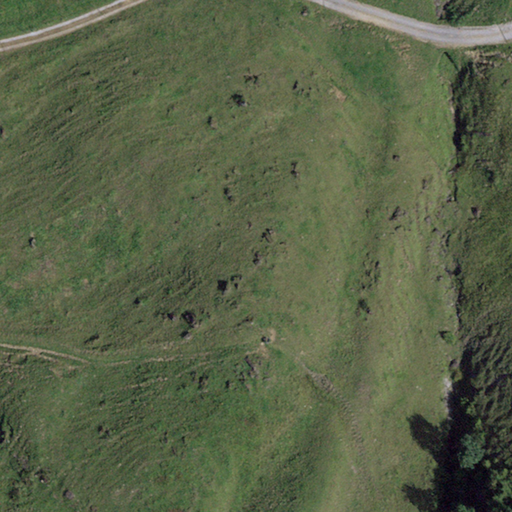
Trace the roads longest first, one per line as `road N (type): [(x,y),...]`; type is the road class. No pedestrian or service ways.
road 1 (track): [(511,41),(443,41),(343,17),(311,0)]
road 2 (track): [(138,0),(0,37)]
